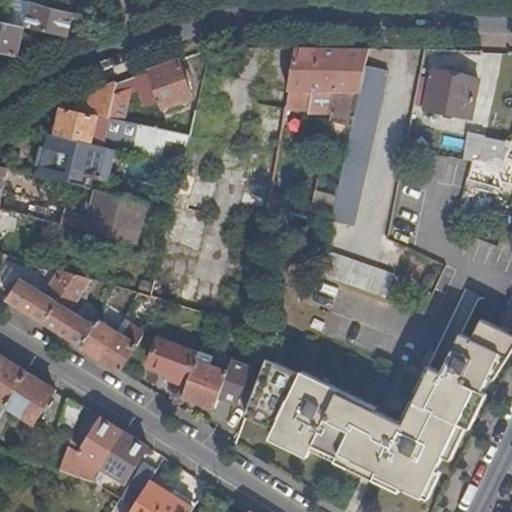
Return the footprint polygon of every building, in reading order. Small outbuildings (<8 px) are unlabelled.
[(25,28),(28,28),(31,16),(25,15),(29,2),(20,0),(15,0),(9,24),(13,25),(25,28)] [(68,38),(75,13),(29,2),(25,15),(31,16),(28,28),(68,38)] [(0,53),(18,57),(25,28),(13,25),(9,24),(0,21),(0,53)] [(364,65),(369,41),(294,40),(286,84),(300,84),(300,102),(296,102),(294,114),(328,116),(334,85),(359,85),(364,65)] [(191,88),(178,53),(147,65),(161,103),(189,93),(191,88)] [(431,64),(425,102),(470,111),(478,73),(431,64)] [(161,103),(147,65),(133,70),(150,121),(168,125),(161,103)] [(388,72),(364,65),(359,85),(345,149),(339,174),(329,220),(328,222),(353,227),(388,72)] [(113,88),(115,76),(49,100),(59,103),(53,128),(109,141),(129,146),(135,118),(123,115),(108,111),(113,88)] [(130,81),(113,88),(108,111),(123,115),(130,81)] [(345,149),(359,85),(334,85),(328,116),(322,145),(345,149)] [(424,116),(410,113),(407,128),(422,130),(424,116)] [(181,158),(187,129),(168,125),(150,121),(135,118),(129,146),(181,158)] [(473,155),(480,156),(484,128),(469,126),(465,153),(473,155)] [(109,141),(53,128),(41,176),(84,186),(87,176),(100,179),(109,141)] [(422,130),(407,128),(404,143),(419,146),(422,130)] [(511,152),(505,149),(502,159),(480,156),(473,155),(469,172),(499,179),(501,173),(511,177),(511,152)] [(0,188),(6,161),(0,159),(0,204),(136,237),(147,195),(95,183),(88,211),(0,189),(0,188)] [(307,213),(329,220),(339,174),(317,169),(307,213)] [(269,188),(267,201),(286,207),(290,193),(269,188)] [(486,210),(504,216),(511,199),(491,192),(486,210)] [(497,237),(503,222),(504,216),(486,210),(481,230),(497,237)] [(327,245),(320,268),(387,292),(395,269),(327,245)] [(19,274),(6,295),(44,319),(74,269),(58,265),(43,289),(19,274)] [(74,269),(44,319),(80,341),(94,320),(71,306),(91,274),(74,269)] [(511,325),(511,300),(511,303),(503,320),(511,325)] [(267,354),(247,410),(273,422),(271,428),(310,445),(312,443),(400,482),(402,478),(423,486),(442,444),(451,447),(467,415),(470,416),(489,380),(484,377),(491,366),(495,368),(511,344),(511,325),(503,320),(485,311),(474,331),(464,325),(443,364),(430,357),(402,415),(378,404),(379,400),(303,365),(301,369),(267,354)] [(125,312),(119,323),(129,329),(126,334),(136,340),(146,324),(125,312)] [(94,320),(80,341),(101,354),(119,323),(110,317),(107,323),(96,316),(94,320)] [(119,323),(101,354),(121,366),(136,340),(126,334),(129,329),(119,323)] [(167,372),(187,380),(196,356),(199,348),(159,334),(150,360),(168,367),(167,372)] [(0,409),(5,401),(27,366),(0,349),(0,409)] [(187,380),(184,391),(215,402),(219,391),(240,399),(253,361),(233,353),(228,366),(196,356),(187,380)] [(32,418),(54,383),(27,366),(5,401),(12,405),(32,418)] [(73,426),(82,401),(68,392),(58,421),(73,426)] [(0,430),(12,405),(5,401),(0,409),(0,430)] [(95,476),(103,463),(125,427),(101,413),(80,447),(68,440),(60,465),(95,476)] [(126,478),(149,442),(125,427),(103,463),(126,478)] [(150,475),(153,469),(142,461),(125,487),(121,493),(133,501),(140,491),(150,475)] [(188,511),(194,502),(151,476),(144,493),(140,491),(133,501),(126,511),(188,511)]
